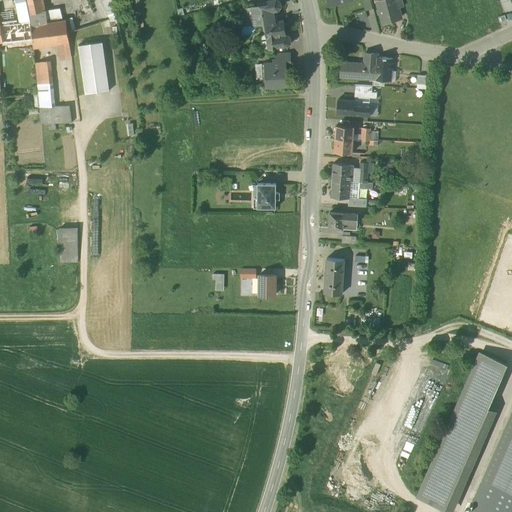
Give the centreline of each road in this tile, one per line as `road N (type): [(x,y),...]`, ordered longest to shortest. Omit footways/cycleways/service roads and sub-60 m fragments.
road 1 (tertiary): [(265,511),(301,337),(312,33)]
road 2 (track): [(0,322),(68,321),(81,310),(83,206),(69,84)]
road 3 (track): [(298,361),(91,350),(81,310)]
road 4 (track): [(301,337),(412,342),(459,326),(511,347)]
road 5 (residential): [(312,33),(455,58),(511,34)]
